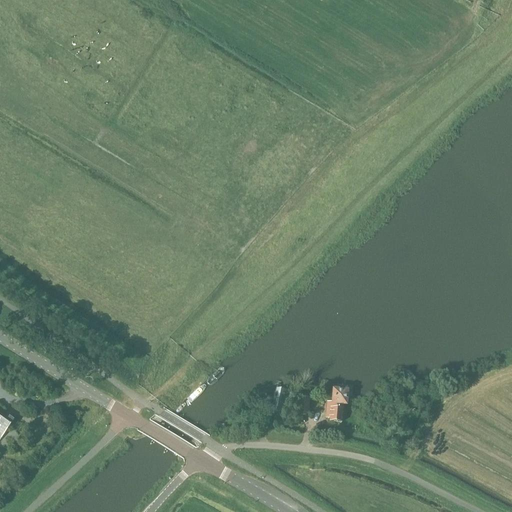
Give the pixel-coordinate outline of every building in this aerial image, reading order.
[(285,391),(276,389),(272,411),(281,412),(285,391)] [(327,403),(326,419),(330,419),(329,423),(342,424),(343,410),(343,407),(347,407),(348,401),(347,400),(348,398),(349,391),(336,390),(333,389),(331,403),(327,403)] [(270,412),(272,398),(268,397),(269,392),(259,391),(258,400),(256,410),(270,412)] [(309,415),(310,399),(300,398),(299,414),(309,415)] [(13,422),(0,412),(0,435),(2,437),(0,440),(0,441),(16,419),(16,418),(13,422)]
